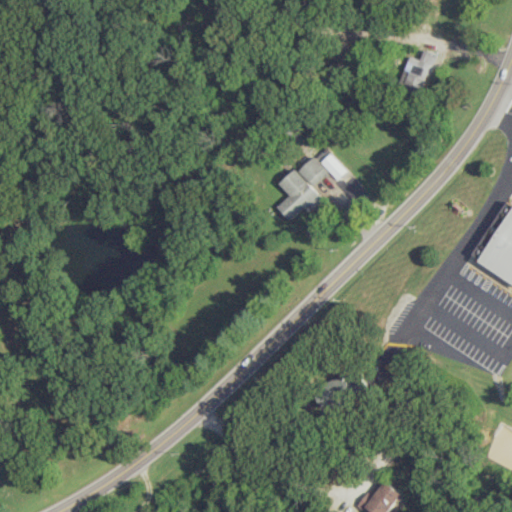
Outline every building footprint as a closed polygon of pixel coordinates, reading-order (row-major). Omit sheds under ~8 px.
[(422,59),(414,56),(404,83),(423,90),(437,53),(426,49),(422,59)] [(302,170),(315,185),(331,169),(340,178),(348,170),(327,147),(302,170)] [(306,207),(310,211),(324,198),(299,168),(282,182),(292,195),(280,206),(291,219),(306,207)] [(511,212),(511,205),(509,209),(506,207),(482,245),(489,249),(511,212)] [(350,391),(348,376),(327,378),(329,402),(345,401),(344,392),(350,391)] [(511,425),(491,425),(491,463),(511,463),(511,425)] [(374,511),(394,511),(408,495),(385,477),(364,504),(374,511)]
